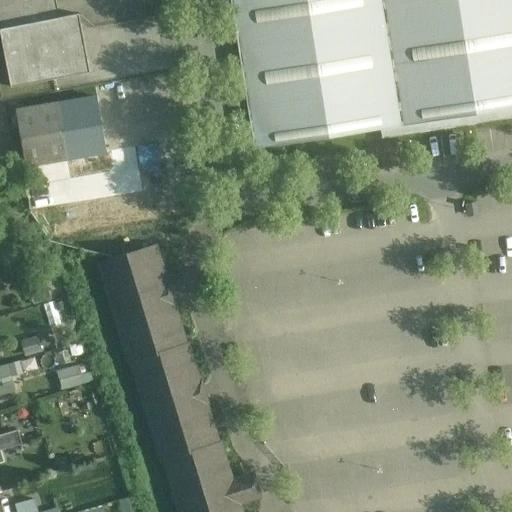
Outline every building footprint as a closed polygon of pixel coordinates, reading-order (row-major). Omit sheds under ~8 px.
[(55,0),(0,0),(0,27),(1,30),(59,18),(55,0)] [(511,0),(230,0),(254,150),(380,130),(382,139),(511,118),(511,0)] [(59,18),(1,30),(12,87),(90,72),(79,14),(59,18)] [(96,97),(17,111),(27,166),(106,152),(96,97)] [(0,178),(0,200),(19,197),(15,176),(0,178)] [(46,250),(45,246),(42,243),(41,242),(39,241),(34,240),(30,241),(27,243),(24,246),(23,249),(22,253),(24,256),(26,259),(30,261),(34,262),(39,261),(43,258),(45,254),(46,250)] [(240,478),(232,481),(220,441),(218,442),(188,343),(186,343),(155,244),(98,262),(129,363),(131,363),(162,462),(164,461),(179,511),(241,511),(239,503),(247,501),(240,478)] [(18,430),(0,435),(0,451),(3,450),(22,444),(18,430)] [(7,490),(1,491),(1,492),(0,492),(0,511),(12,508),(7,490)] [(17,511),(38,511),(35,498),(16,502),(17,511)]
